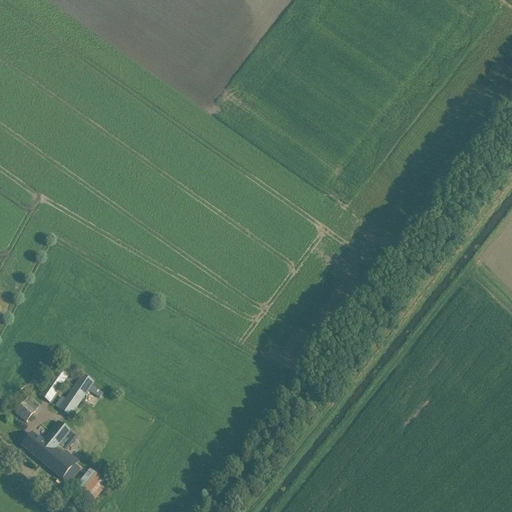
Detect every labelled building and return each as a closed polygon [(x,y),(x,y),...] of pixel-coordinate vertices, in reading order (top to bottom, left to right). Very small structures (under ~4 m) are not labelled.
[(39,397),(49,404),(73,369),(63,362),(39,397)] [(58,410),(70,418),(93,383),(82,375),(58,410)] [(15,414),(26,423),(39,408),(28,398),(15,414)] [(22,447),(68,485),(80,470),(74,465),(77,462),(65,452),(76,438),(57,423),(42,442),(32,434),(22,447)] [(87,491),(83,499),(96,504),(106,483),(84,472),(83,475),(78,473),(73,485),(87,491)]
